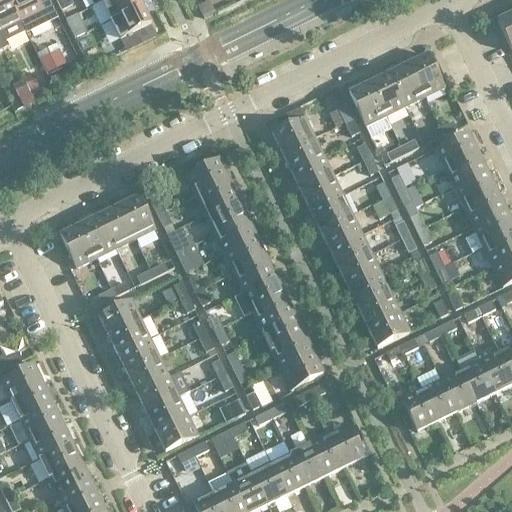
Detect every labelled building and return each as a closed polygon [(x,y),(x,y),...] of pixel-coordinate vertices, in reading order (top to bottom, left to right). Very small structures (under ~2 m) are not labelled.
[(0,0),(0,32),(19,23),(8,0),(0,0)] [(8,0),(19,23),(25,34),(46,24),(45,22),(56,17),(47,0),(8,0)] [(70,5),(67,0),(63,0),(56,4),(59,10),(70,5)] [(109,0),(88,0),(93,8),(101,4),(109,0)] [(141,7),(137,0),(109,0),(101,4),(110,22),(141,7)] [(150,26),(141,7),(110,22),(119,41),(123,39),(150,26)] [(511,15),(498,23),(497,23),(496,23),(511,54),(511,53),(511,15)] [(150,26),(123,39),(129,50),(156,37),(150,26)] [(81,29),(71,34),(74,40),(84,35),(81,29)] [(88,42),(84,35),(74,40),(77,47),(88,42)] [(40,60),(47,75),(66,65),(59,50),(40,60)] [(428,57),(407,67),(423,100),(444,90),(428,57)] [(423,100),(407,67),(388,77),(404,109),(423,100)] [(35,74),(23,80),(30,92),(41,87),(35,74)] [(404,109),(388,77),(369,86),(385,119),(404,109)] [(23,82),(13,87),(18,98),(28,93),(23,82)] [(390,130),(385,119),(369,86),(348,96),(370,140),(390,130)] [(352,121),(345,108),(337,112),(344,125),(352,121)] [(271,136),(281,156),(314,140),(304,120),(271,136)] [(358,135),(352,121),(344,125),(350,139),(358,135)] [(452,124),(438,130),(442,139),(456,132),(452,124)] [(442,139),(438,130),(425,137),(429,145),(442,139)] [(434,152),(444,172),(477,156),(467,136),(434,152)] [(323,160),(314,140),(281,156),(290,176),(323,160)] [(413,143),(400,150),(404,158),(417,151),(413,143)] [(371,160),(364,147),(356,151),(363,164),(371,160)] [(404,158),(400,150),(386,156),(390,164),(404,158)] [(486,176),(477,156),(444,172),(454,192),(486,176)] [(333,179),(323,160),(290,176),(300,195),(333,179)] [(377,174),(371,160),(363,164),(369,178),(377,174)] [(185,178),(194,199),(227,183),(217,162),(185,178)] [(496,195),(486,176),(454,192),(463,211),(496,195)] [(398,178),(390,182),(397,196),(405,192),(398,178)] [(342,198),(333,179),(300,195),(309,214),(342,198)] [(237,202),(227,183),(194,199),(204,218),(237,202)] [(390,199),(383,185),(375,189),(382,203),(390,199)] [(412,205),(405,192),(397,196),(404,209),(412,205)] [(506,214),(496,195),(463,211),(473,230),(506,214)] [(352,218),(342,198),(309,214),(319,234),(352,218)] [(154,232),(138,199),(118,209),(134,242),(154,232)] [(396,213),(390,199),(382,203),(388,217),(396,213)] [(158,200),(150,204),(156,217),(165,213),(158,200)] [(246,221),(237,202),(204,218),(213,237),(246,221)] [(134,242),(118,209),(99,218),(115,251),(134,242)] [(171,227),(165,213),(156,217),(163,231),(171,227)] [(511,235),(511,227),(506,214),(473,230),(482,250),(511,235)] [(417,217),(409,221),(416,234),(424,230),(417,217)] [(115,251),(99,218),(79,228),(95,261),(115,251)] [(361,237),(352,218),(319,234),(328,253),(361,237)] [(256,241),(246,221),(213,237),(223,257),(256,241)] [(409,238),(402,224),(394,228),(401,242),(409,238)] [(95,261),(79,228),(59,238),(75,271),(95,261)] [(431,244),(424,230),(416,234),(423,248),(431,244)] [(511,259),(511,235),(482,250),(492,269),(511,259)] [(371,257),(361,237),(328,253),(338,273),(371,257)] [(415,251),(409,238),(401,242),(407,255),(415,251)] [(177,239),(169,242),(175,256),(184,252),(177,239)] [(265,260),(256,241),(223,257),(233,276),(265,260)] [(190,266),(184,252),(175,256),(182,270),(190,266)] [(436,256),(428,259),(435,273),(443,269),(436,256)] [(380,276),(371,257),(338,273),(347,292),(380,276)] [(511,284),(511,259),(492,269),(502,290),(511,284)] [(275,280),(265,260),(233,276),(242,296),(275,280)] [(428,277),(421,263),(413,267),(420,281),(428,277)] [(163,266),(149,272),(153,280),(167,274),(163,266)] [(450,283),(443,269),(435,273),(442,287),(450,283)] [(153,280),(149,272),(136,279),(140,287),(153,280)] [(390,295),(380,276),(347,292),(357,311),(390,295)] [(196,277),(188,281),(194,295),(203,291),(196,277)] [(434,290),(428,277),(420,281),(426,294),(434,290)] [(284,299),(275,280),(242,296),(252,315),(284,299)] [(124,285),(111,291),(115,300),(128,293),(124,285)] [(187,298),(181,285),(172,289),(179,302),(187,298)] [(115,300),(111,291),(97,298),(101,306),(115,300)] [(171,291),(161,296),(166,306),(176,301),(171,291)] [(209,305),(203,291),(194,295),(201,309),(209,305)] [(511,303),(511,293),(502,298),(506,306),(511,303)] [(399,315),(390,295),(357,311),(366,331),(399,315)] [(456,295),(448,299),(454,313),(463,309),(456,295)] [(194,312),(187,298),(179,302),(186,316),(194,312)] [(294,318),(284,299),(252,315),(261,334),(294,318)] [(140,322),(130,301),(97,317),(107,338),(140,322)] [(447,316),(441,303),(432,307),(439,320),(447,316)] [(494,312),(490,304),(477,311),(481,319),(494,312)] [(481,319),(477,311),(463,317),(467,325),(481,319)] [(409,335),(399,315),(366,331),(376,351),(409,335)] [(215,316),(207,320),(213,334),(222,330),(215,316)] [(303,338),(294,318),(261,334),(271,354),(303,338)] [(149,341),(140,322),(107,338),(117,357),(149,341)] [(456,331),(452,323),(438,330),(442,338),(456,331)] [(206,337),(200,324),(192,327),(198,341),(206,337)] [(228,343),(222,330),(213,334),(220,347),(228,343)] [(442,338),(438,330),(424,336),(428,344),(442,338)] [(213,351),(206,337),(198,341),(205,355),(213,351)] [(313,357),(303,338),(271,354),(280,373),(313,357)] [(159,360),(149,341),(117,357),(126,376),(159,360)] [(417,350),(413,342),(399,349),(403,357),(417,350)] [(511,346),(498,354),(511,382),(511,346)] [(403,357),(399,349),(386,355),(390,363),(403,357)] [(511,387),(511,382),(498,354),(479,363),(495,396),(511,387)] [(18,355),(4,362),(8,370),(22,363),(18,355)] [(234,355),(226,359),(232,372),(241,368),(234,355)] [(323,377),(313,357),(280,373),(290,393),(323,377)] [(168,380),(159,360),(126,376),(136,396),(168,380)] [(225,376),(219,362),(211,366),(217,380),(225,376)] [(495,396),(479,363),(459,373),(475,405),(495,396)] [(42,387),(32,367),(0,382),(0,383),(10,403),(42,387)] [(247,382),(241,368),(232,372),(239,386),(247,382)] [(475,405),(459,373),(440,382),(456,415),(475,405)] [(232,390),(225,376),(217,380),(224,393),(232,390)] [(178,399),(168,380),(136,396),(145,415),(178,399)] [(456,415),(440,382),(421,392),(437,425),(456,415)] [(52,407),(42,387),(10,403),(19,423),(52,407)] [(324,395),(320,387),(307,394),(311,402),(324,395)] [(437,425),(421,392),(400,402),(416,434),(437,425)] [(253,394),(245,398),(252,412),(260,408),(253,394)] [(311,402),(307,394),(293,401),(297,409),(311,402)] [(187,419),(178,399),(145,415),(155,435),(187,419)] [(245,416),(238,402),(230,406),(237,420),(245,416)] [(285,415),(282,406),(268,413),(272,421),(285,415)] [(61,426),(52,407),(19,423),(29,442),(61,426)] [(272,421),(268,413),(254,420),(258,428),(272,421)] [(197,439),(187,419),(155,435),(165,455),(197,439)] [(247,434),(243,425),(229,432),(233,440),(247,434)] [(71,445),(61,426),(29,442),(38,462),(71,445)] [(348,427),(328,437),(344,470),(364,460),(348,427)] [(233,440),(229,432),(215,439),(219,447),(233,440)] [(344,470),(328,437),(308,447),(325,479),(344,470)] [(208,453),(204,444),(190,451),(194,459),(208,453)] [(80,465),(71,445),(38,462),(48,481),(80,465)] [(325,479),(308,447),(289,456),(305,489),(325,479)] [(194,459),(190,451),(177,458),(181,466),(194,459)] [(305,489),(289,456),(270,466),(286,498),(305,489)] [(90,484),(80,465),(48,481),(57,500),(90,484)] [(258,511),(266,508),(250,475),(246,466),(226,476),(244,511),(258,511)] [(286,498),(270,466),(250,475),(266,508),(286,498)] [(244,511),(226,476),(207,485),(212,494),(220,511),(244,511)] [(6,484),(0,487),(0,491),(5,502),(13,498),(6,484)] [(82,511),(99,504),(90,484),(57,500),(62,511),(82,511)] [(220,511),(212,494),(191,504),(195,511),(220,511)] [(18,511),(20,511),(13,498),(5,502),(9,511),(18,511)]
